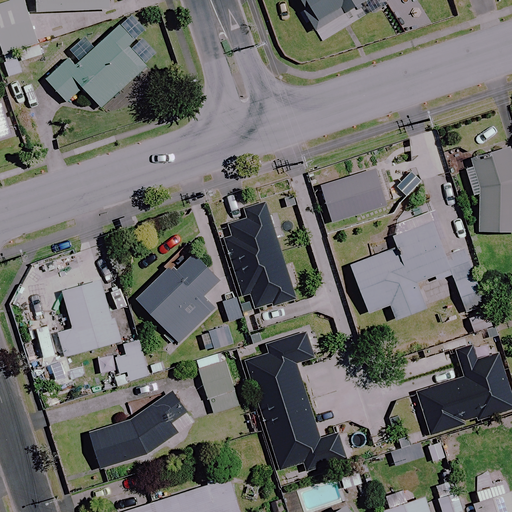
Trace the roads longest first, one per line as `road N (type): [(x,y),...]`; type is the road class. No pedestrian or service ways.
road 1 (residential): [(254,133),(511,47)]
road 2 (tertiary): [(0,216),(254,133)]
road 3 (unclassified): [(254,133),(209,0)]
